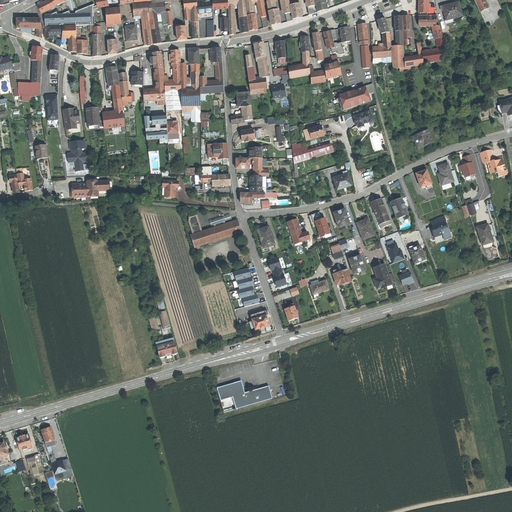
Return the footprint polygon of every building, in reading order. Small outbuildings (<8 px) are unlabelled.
[(51,0),(49,0),(38,6),(41,14),(55,7),(51,0)] [(196,0),(183,0),(183,1),(184,10),(187,10),(193,9),(197,9),(197,4),(196,0)] [(227,0),(212,0),(212,2),(213,10),(222,9),(228,9),(228,6),(227,0)] [(250,0),(247,0),(245,1),(245,2),(247,17),(253,17),(250,0)] [(282,0),(285,14),(286,14),(291,13),(288,0),(282,0)] [(314,0),(317,11),(323,10),(327,9),(326,4),(325,0),(314,0)] [(428,0),(418,0),(418,3),(418,13),(428,14),(428,0)] [(482,0),(474,0),(479,11),(487,7),(485,1),(484,2),(482,0)] [(183,1),(165,2),(166,13),(169,13),(177,12),(184,11),(184,10),(183,1)] [(152,3),(148,4),(149,14),(155,14),(162,13),(166,13),(165,2),(152,3)] [(212,2),(197,4),(197,9),(197,13),(200,13),(208,12),(213,11),(213,10),(212,2)] [(148,3),(132,4),(133,15),(142,14),(148,13),(149,13),(148,3)] [(299,3),(290,5),(293,19),(299,18),(302,17),(299,3)] [(447,6),(442,7),(446,21),(448,20),(448,23),(452,22),(452,19),(462,17),(459,3),(457,4),(447,6)] [(54,13),(45,18),(45,19),(45,27),(76,26),(89,25),(93,25),(93,15),(95,15),(95,9),(98,8),(97,6),(92,8),(92,6),(86,8),(87,8),(81,10),(73,13),(73,17),(69,17),(67,12),(56,17),(54,13)] [(309,7),(308,7),(309,15),(316,13),(315,6),(309,7)] [(120,8),(105,10),(106,24),(106,27),(113,27),(113,23),(121,22),(120,8)] [(274,10),(269,11),(271,25),(276,24),(280,23),(278,9),(274,10)] [(184,11),(177,12),(179,26),(185,26),(184,11)] [(483,13),(478,14),(481,26),(486,24),(483,13)] [(486,22),(494,19),(491,13),(484,16),(486,22)] [(155,14),(149,14),(153,45),(158,44),(161,43),(159,30),(158,25),(157,25),(155,14)] [(253,17),(247,17),(249,31),(254,30),(257,30),(256,16),(253,17)] [(437,16),(418,16),(418,26),(432,26),(436,26),(437,16)] [(241,18),(239,19),(241,33),(245,33),(248,32),(246,17),(241,18)] [(398,17),(394,17),(395,32),(396,31),(402,31),(402,17),(398,17)] [(24,19),(17,19),(17,29),(21,29),(31,29),(37,29),(41,29),(40,19),(24,19)] [(382,20),(378,21),(382,34),(383,34),(389,33),(385,19),(382,20)] [(362,25),(358,25),(360,42),(368,41),(366,24),(362,25)] [(64,26),(54,27),(54,34),(62,34),(64,26)] [(76,26),(64,26),(62,36),(69,36),(76,35),(76,26)] [(136,26),(125,27),(127,41),(133,40),(136,40),(136,33),(136,26)] [(436,26),(432,26),(435,40),(442,39),(439,26),(436,26)] [(186,27),(177,28),(178,41),(182,41),(187,40),(186,27)] [(345,28),(340,29),(342,42),(345,42),(351,41),(348,27),(345,28)] [(144,31),(143,31),(145,46),(149,45),(152,45),(150,30),(144,31)] [(327,32),(324,33),(327,47),(333,46),(330,31),(327,32)] [(317,34),(313,34),(313,37),(314,45),(315,51),(317,51),(322,50),(319,33),(317,34)] [(101,35),(93,35),(93,57),(99,56),(101,56),(101,35)] [(304,37),(301,37),(301,52),(303,52),(309,51),(308,37),(304,37)] [(69,39),(68,39),(69,52),(71,52),(77,52),(76,39),(69,39)] [(442,39),(435,40),(438,50),(440,50),(441,55),(443,55),(442,50),(446,50),(442,39)] [(87,41),(78,41),(77,54),(83,54),(86,54),(87,41)] [(368,41),(360,42),(360,46),(363,68),(370,68),(368,41)] [(279,42),(276,42),(278,59),(279,59),(286,58),(284,42),(279,42)] [(337,42),(334,43),(335,47),(331,47),(331,52),(333,52),(337,51),(337,53),(340,54),(344,53),(343,46),(342,46),(340,43),(337,44),(337,42)] [(260,44),(254,45),(256,58),(260,58),(266,57),(264,44),(264,43),(260,44)] [(38,48),(33,47),(32,60),(35,61),(35,60),(41,61),(43,49),(42,48),(38,48)] [(385,48),(373,49),(373,64),(391,63),(391,47),(385,48)] [(216,49),(211,49),(212,63),(215,63),(221,63),(221,48),(216,49)] [(194,50),(189,50),(189,65),(193,65),(199,65),(199,50),(194,50)] [(438,50),(422,53),(424,63),(442,60),(441,55),(440,50),(438,50)] [(176,51),(171,51),(171,55),(172,62),(172,66),(173,66),(180,66),(179,51),(176,51)] [(157,54),(153,54),(153,58),(153,59),(154,65),(154,69),(157,68),(162,68),(161,53),(157,54)] [(60,57),(51,56),(50,70),(52,71),(58,71),(60,57)] [(419,56),(404,59),(405,68),(424,65),(422,56),(419,56)] [(266,57),(260,58),(262,77),(269,76),(266,57)] [(394,58),(392,58),(393,69),(399,68),(404,68),(404,57),(394,58)] [(0,58),(0,71),(13,68),(10,58),(2,60),(2,58),(0,58)] [(338,61),(332,62),(334,68),(325,70),(328,83),(342,79),(339,67),(338,61)] [(19,62),(13,64),(14,72),(21,70),(19,62)] [(304,65),(288,68),(290,79),(310,75),(309,64),(304,65)] [(111,68),(106,69),(109,87),(112,86),(119,86),(116,68),(111,68)] [(162,68),(157,68),(158,75),(155,75),(156,91),(165,90),(162,68)] [(324,71),(310,74),(311,84),(326,82),(324,71)] [(137,73),(132,73),(132,85),(142,86),(143,73),(137,73)] [(98,74),(91,74),(91,88),(99,88),(98,74)] [(253,78),(249,79),(250,91),(270,88),(269,76),(262,77),(253,78)] [(126,77),(120,78),(121,90),(120,90),(121,94),(128,93),(126,77)] [(176,82),(165,82),(165,93),(181,92),(181,82),(176,82)] [(216,82),(204,83),(205,93),(224,92),(223,82),(216,82)] [(34,84),(18,83),(18,94),(40,95),(40,84),(34,84)] [(355,89),(337,96),(339,103),(341,102),(344,110),(370,101),(368,93),(374,93),(372,84),(365,85),(365,86),(358,88),(359,89),(356,90),(355,89)] [(277,86),(272,87),(273,98),(286,97),(284,85),(277,87),(277,86)] [(119,86),(112,86),(116,113),(123,113),(119,86)] [(193,90),(182,90),(182,106),(192,106),(200,101),(199,89),(193,90)] [(165,90),(156,91),(157,101),(166,101),(165,93),(165,90)] [(144,103),(152,102),(151,91),(143,92),(144,103)] [(165,93),(166,101),(166,105),(166,108),(181,107),(181,92),(165,93)] [(249,92),(237,93),(237,101),(238,108),(251,106),(249,92)] [(128,93),(121,94),(122,103),(127,102),(132,102),(137,101),(136,93),(128,93)] [(50,96),(47,96),(48,123),(59,123),(57,96),(50,96)] [(511,98),(499,101),(500,107),(501,112),(507,111),(511,110),(511,98)] [(200,101),(192,106),(191,123),(201,122),(200,113),(200,101)] [(251,107),(245,107),(245,115),(244,115),(245,121),(253,120),(251,107)] [(91,109),(86,109),(89,127),(99,126),(97,108),(91,109)] [(102,108),(97,108),(99,126),(100,129),(104,129),(103,115),(106,115),(106,108),(102,108)] [(68,110),(63,111),(66,130),(68,130),(76,129),(76,124),(79,123),(80,123),(78,111),(74,112),(74,110),(68,110)] [(355,116),(354,117),(356,126),(358,126),(358,129),(365,127),(364,124),(368,123),(374,121),(371,111),(362,114),(355,116)] [(208,112),(200,113),(201,122),(201,126),(207,126),(207,122),(208,122),(208,112)] [(106,115),(103,115),(104,129),(105,135),(112,134),(125,133),(123,113),(116,113),(106,115)] [(166,115),(152,116),(152,124),(167,123),(166,115)] [(244,115),(231,118),(231,121),(231,124),(245,121),(244,115)] [(80,132),(79,123),(76,124),(76,129),(68,130),(68,133),(80,132)] [(321,126),(309,130),(312,140),(324,136),(322,131),(321,126)] [(276,127),(277,142),(284,141),(284,135),(282,135),(281,127),(276,127)] [(261,128),(254,130),(255,139),(262,138),(261,128)] [(242,136),(241,136),(241,138),(242,141),(255,139),(254,130),(242,131),(242,136)] [(428,131),(413,137),(418,148),(422,146),(423,146),(429,144),(433,142),(428,131)] [(85,141),(70,143),(70,146),(71,151),(73,151),(74,153),(68,154),(69,164),(78,162),(78,166),(76,166),(77,172),(89,170),(88,164),(85,165),(84,162),(88,161),(87,156),(83,157),(82,149),(86,149),(85,141)] [(292,144),(294,163),(310,159),(306,146),(302,147),(301,143),(297,144),(296,143),(292,144)] [(227,144),(208,145),(209,155),(210,154),(210,157),(219,157),(223,156),(223,159),(228,159),(227,150),(227,144)] [(46,145),(35,147),(36,154),(38,154),(39,159),(44,158),(48,157),(46,145)] [(261,148),(250,149),(250,154),(250,158),(262,158),(261,148)] [(492,150),(480,153),(483,164),(487,163),(491,174),(496,173),(496,174),(498,173),(499,177),(508,175),(507,170),(504,171),(503,166),(505,165),(502,157),(498,158),(498,160),(497,161),(495,162),(494,160),(493,161),(492,158),(491,159),(489,152),(492,151),(492,150)] [(476,175),(470,156),(463,158),(464,162),(467,161),(468,164),(464,165),(459,167),(460,172),(463,171),(465,178),(476,175)] [(250,159),(236,159),(236,164),(236,169),(250,169),(250,165),(250,159)] [(443,166),(439,167),(441,174),(438,175),(441,186),(442,186),(450,183),(454,182),(451,172),(448,164),(443,166)] [(422,172),(416,174),(421,188),(426,186),(431,184),(426,170),(422,172)] [(344,175),(333,178),(337,190),(346,187),(351,186),(348,174),(344,175)] [(230,175),(212,176),(212,181),(212,186),(218,186),(224,186),(230,186),(230,175)] [(17,176),(9,177),(10,183),(11,183),(13,193),(17,193),(20,192),(17,176)] [(266,177),(252,176),(252,184),(252,193),(265,193),(266,193),(266,177)] [(30,179),(23,180),(24,183),(25,192),(29,191),(32,191),(30,179)] [(179,180),(163,180),(162,187),(164,188),(164,197),(176,198),(177,188),(178,188),(179,180)] [(71,192),(70,192),(70,197),(91,197),(91,194),(96,194),(96,191),(108,190),(108,189),(108,182),(91,183),(91,181),(86,181),(86,185),(71,185),(71,190),(71,192)] [(252,193),(241,193),(241,197),(241,203),(245,203),(252,203),(252,198),(252,193)] [(381,200),(376,202),(376,203),(374,204),(373,204),(375,212),(374,212),(378,223),(389,220),(381,200)] [(395,202),(391,204),(397,219),(407,215),(401,200),(395,202)] [(270,201),(261,202),(262,209),(270,209),(270,201)] [(466,206),(463,208),(465,214),(478,210),(475,203),(466,206)] [(339,212),(334,214),(338,228),(350,225),(345,210),(339,212)] [(313,221),(323,219),(321,213),(311,215),(313,221)] [(196,214),(189,216),(189,221),(193,235),(202,232),(196,214)] [(230,215),(210,221),(211,225),(214,224),(224,221),(231,219),(230,215)] [(431,231),(433,238),(442,235),(444,240),(451,238),(444,216),(435,219),(436,220),(430,222),(432,228),(431,231)] [(321,220),(315,222),(320,236),(325,234),(330,233),(325,218),(321,220)] [(363,221),(356,224),(363,240),(374,236),(368,219),(363,221)] [(193,235),(191,235),(195,247),(242,232),(238,220),(225,224),(215,228),(202,232),(193,235)] [(293,221),(288,223),(293,237),(302,234),(298,223),(297,223),(296,220),(293,221)] [(389,220),(378,223),(380,228),(391,224),(389,220)] [(488,224),(477,227),(483,245),(493,242),(491,236),(492,236),(491,230),(490,230),(489,228),(488,224)] [(264,228),(258,230),(263,244),(264,248),(268,246),(274,244),(269,226),(264,228)] [(346,240),(339,243),(340,246),(341,250),(349,248),(346,240)] [(387,246),(393,263),(405,258),(402,249),(399,250),(397,242),(387,246)] [(270,251),(268,246),(264,248),(263,244),(260,245),(263,253),(270,251)] [(340,246),(331,248),(333,255),(342,252),(341,250),(340,246)] [(410,250),(410,251),(415,264),(426,260),(420,247),(417,248),(414,249),(410,250)] [(360,256),(349,260),(354,275),(365,271),(362,263),(361,257),(360,256)] [(278,257),(268,261),(271,270),(272,270),(273,273),(275,277),(273,277),(277,287),(287,284),(284,274),(283,274),(281,267),(278,257)] [(385,265),(374,269),(376,276),(374,277),(375,280),(374,280),(377,290),(381,288),(381,289),(392,285),(388,274),(385,265)] [(248,269),(234,272),(236,281),(251,277),(248,269)] [(335,274),(333,274),(337,285),(339,284),(339,286),(351,282),(347,270),(339,273),(335,274)] [(410,272),(400,277),(403,286),(406,284),(408,285),(414,283),(410,272)] [(252,277),(237,281),(239,289),(254,286),(252,277)] [(305,279),(299,281),(301,287),(307,285),(305,279)] [(312,285),(311,286),(314,295),(329,290),(326,280),(319,283),(312,285)] [(238,291),(240,299),(255,295),(252,287),(238,291)] [(297,288),(290,290),(292,296),(299,294),(297,288)] [(242,299),(244,307),(260,303),(257,295),(242,299)] [(164,301),(158,303),(161,310),(167,307),(164,301)] [(289,308),(285,310),(289,321),(293,319),(298,318),(295,306),(294,307),(289,308)] [(245,307),(234,310),(238,321),(248,317),(245,307)] [(265,311),(251,315),(255,330),(258,329),(261,328),(265,327),(270,325),(267,316),(269,316),(267,310),(265,311)] [(166,311),(161,312),(165,327),(170,325),(166,311)] [(153,314),(148,316),(152,331),(157,329),(153,314)] [(174,339),(156,343),(160,357),(161,358),(163,357),(175,354),(177,353),(178,352),(174,339)] [(232,384),(217,388),(224,412),(273,399),(270,386),(245,393),(244,388),(236,383),(232,384)] [(47,430),(42,431),(45,443),(49,442),(54,441),(55,441),(51,428),(47,430)] [(24,437),(17,439),(20,450),(23,449),(23,451),(32,448),(29,435),(24,437)] [(0,443),(0,457),(9,454),(7,446),(3,448),(1,443),(0,443)] [(0,466),(12,462),(9,454),(0,457),(0,466)] [(36,458),(27,460),(28,464),(41,460),(39,454),(35,456),(36,458)] [(56,464),(52,465),(55,475),(72,469),(69,460),(56,464)]
